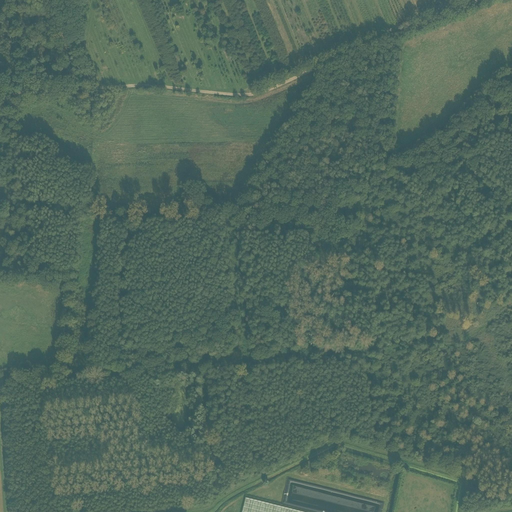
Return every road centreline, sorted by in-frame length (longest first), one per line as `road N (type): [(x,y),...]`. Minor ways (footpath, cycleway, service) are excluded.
road 1 (track): [(511,77),(333,213),(235,221),(248,360),(203,363),(204,374)]
road 2 (track): [(482,0),(251,97),(136,88),(0,94)]
road 3 (track): [(216,498),(341,439),(465,477),(466,511)]
road 4 (track): [(214,511),(204,374)]
